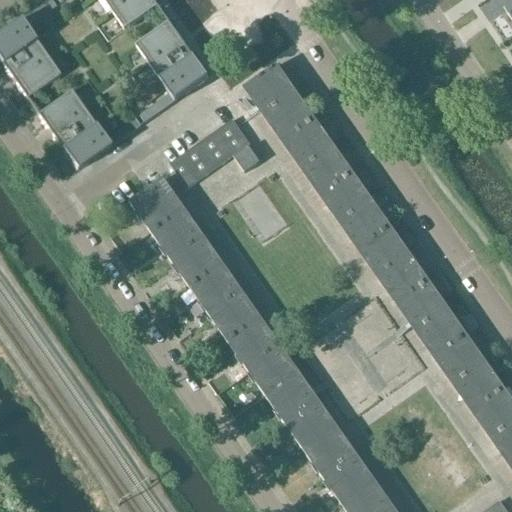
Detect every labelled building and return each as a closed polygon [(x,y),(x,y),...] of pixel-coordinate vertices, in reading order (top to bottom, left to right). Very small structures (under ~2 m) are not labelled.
[(102,0),(112,14),(131,0),(102,0)] [(131,0),(112,14),(125,32),(158,8),(152,0),(131,0)] [(50,1),(20,22),(25,29),(26,31),(56,10),(50,1)] [(0,43),(10,58),(34,41),(26,31),(25,29),(20,22),(0,36),(0,43)] [(182,43),(169,24),(136,48),(149,66),(182,43)] [(34,41),(10,58),(0,65),(13,83),(47,60),(34,41)] [(0,43),(0,64),(0,65),(10,58),(0,43)] [(162,84),(172,78),(195,61),(182,43),(149,66),(162,84)] [(13,83),(26,101),(59,78),(47,60),(13,83)] [(209,80),(195,61),(172,78),(185,97),(209,80)] [(511,402),(277,67),(249,87),(511,462),(511,402)] [(185,97),(172,78),(162,84),(171,97),(175,104),(185,97)] [(84,112),(71,94),(37,117),(50,136),(84,112)] [(171,97),(140,119),(144,125),(175,104),(171,97)] [(63,154),(73,147),(97,131),(84,112),(50,136),(63,154)] [(248,147),(232,123),(178,160),(187,172),(177,179),(185,191),(231,159),(248,147)] [(125,129),(116,135),(121,142),(130,136),(125,129)] [(110,150),(97,131),(73,147),(86,166),(110,150)] [(86,166),(73,147),(63,154),(76,173),(86,166)] [(231,159),(232,159),(243,175),(258,164),(247,148),(248,147),(231,159)] [(178,160),(169,167),(177,179),(187,172),(178,160)] [(129,205),(133,210),(344,511),(388,511),(162,189),(165,187),(162,182),(129,205)]
